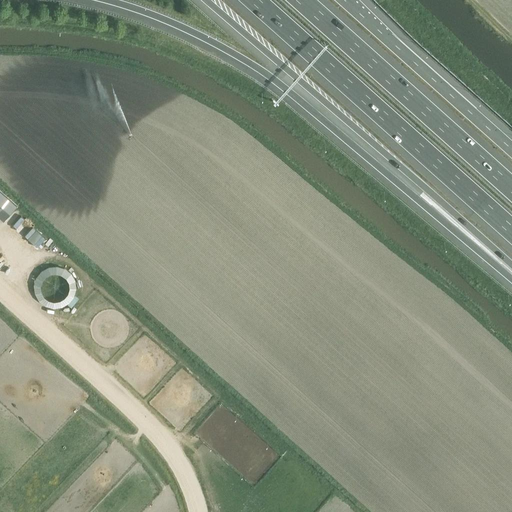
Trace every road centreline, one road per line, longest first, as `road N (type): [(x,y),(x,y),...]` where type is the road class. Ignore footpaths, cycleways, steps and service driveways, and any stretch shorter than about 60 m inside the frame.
road 1 (motorway): [(110,0),(238,57),(511,280)]
road 2 (motorway): [(207,0),(511,267)]
road 3 (motorway): [(253,0),(511,231)]
road 4 (motorway): [(511,191),(295,0)]
road 5 (motorway): [(511,148),(344,0)]
